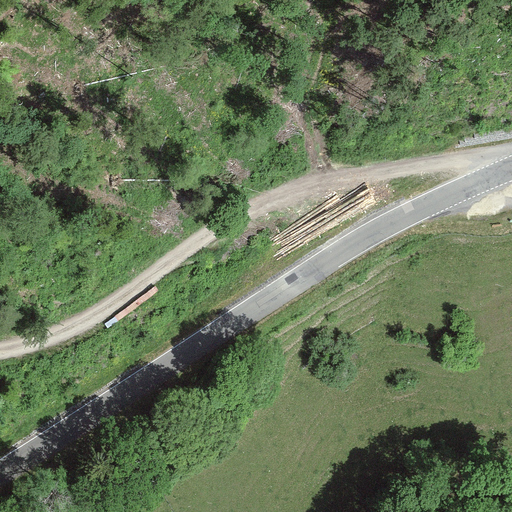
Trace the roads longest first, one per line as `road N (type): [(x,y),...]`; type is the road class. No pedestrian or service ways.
road 1 (tertiary): [(0,475),(356,243),(511,168)]
road 2 (track): [(511,167),(449,163),(283,197),(213,235),(83,327),(0,356)]
